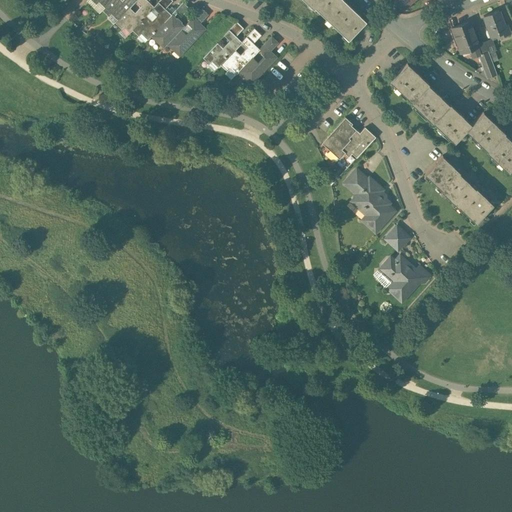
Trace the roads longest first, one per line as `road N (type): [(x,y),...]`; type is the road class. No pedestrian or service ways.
road 1 (residential): [(355,76),(379,110),(430,245)]
road 2 (residential): [(355,76),(321,46),(219,0)]
road 3 (residential): [(401,31),(511,102)]
